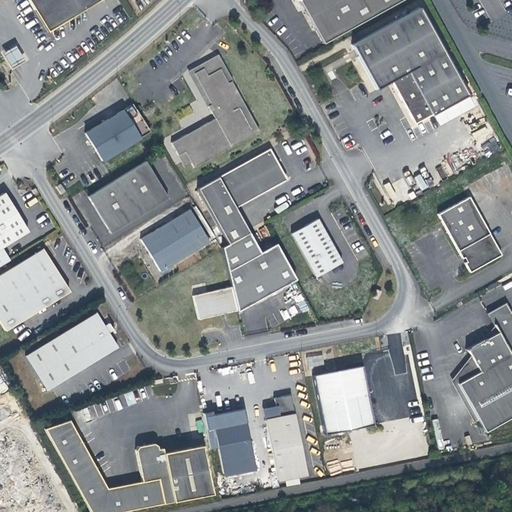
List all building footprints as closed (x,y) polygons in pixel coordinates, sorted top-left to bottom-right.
[(27,0),(47,33),(101,0),(27,0)] [(295,0),(321,44),(400,0),(295,0)] [(429,116),(466,95),(417,7),(348,44),(373,90),(388,82),(411,122),(427,114),(429,116)] [(1,53),(10,68),(24,61),(14,46),(1,53)] [(205,107),(206,106),(209,105),(192,73),(202,68),(206,75),(219,69),(226,84),(228,82),(229,81),(228,78),(227,76),(215,55),(186,71),(205,107)] [(213,119),(179,137),(169,142),(176,155),(182,151),(189,162),(192,167),(194,166),(256,131),(228,82),(226,84),(219,69),(206,75),(202,68),(192,73),(209,105),(206,106),(213,119)] [(472,106),(466,95),(429,116),(434,126),(472,106)] [(148,131),(131,103),(84,134),(100,161),(148,131)] [(226,243),(235,239),(246,232),(233,207),(284,179),(267,148),(204,183),(195,188),(226,243)] [(182,151),(176,155),(182,166),(189,162),(182,151)] [(85,196),(108,233),(165,197),(143,160),(85,196)] [(0,263),(7,259),(0,246),(0,245),(26,230),(2,191),(0,192),(0,263)] [(462,262),(467,272),(499,254),(466,196),(434,214),(460,258),(462,257),(464,261),(462,262)] [(157,271),(206,241),(187,209),(137,238),(157,271)] [(291,233),(314,277),(341,262),(316,218),(291,233)] [(246,232),(235,239),(226,243),(219,247),(229,287),(235,310),(235,312),(266,295),(293,280),(273,243),(257,252),(246,232)] [(41,248),(0,274),(0,322),(5,330),(67,291),(41,248)] [(229,287),(215,290),(191,296),(196,320),(228,312),(235,310),(229,287)] [(377,292),(372,289),(368,298),(373,300),(377,292)] [(481,432),(486,431),(511,416),(511,319),(503,304),(485,314),(492,327),(496,334),(481,342),(464,351),(468,357),(477,373),(455,384),(476,422),(481,432)] [(95,312),(25,355),(46,389),(116,346),(108,332),(112,330),(107,322),(103,325),(95,312)] [(496,334),(492,327),(481,342),(496,334)] [(471,423),(476,422),(455,384),(477,373),(468,357),(448,382),(471,423)] [(325,435),(341,432),(374,426),(362,366),(313,375),(314,383),(325,435)] [(78,408),(81,421),(137,406),(133,393),(78,408)] [(306,473),(305,467),(289,393),(272,396),(274,405),(276,416),(264,418),(275,473),(276,479),(306,473)] [(276,416),(274,405),(261,407),(264,418),(276,416)] [(211,415),(223,476),(256,470),(243,408),(211,415)] [(45,428),(88,509),(89,511),(118,511),(208,494),(207,486),(202,445),(163,453),(163,448),(158,449),(157,445),(153,443),(138,446),(135,450),(141,481),(107,488),(70,420),(45,428)]
